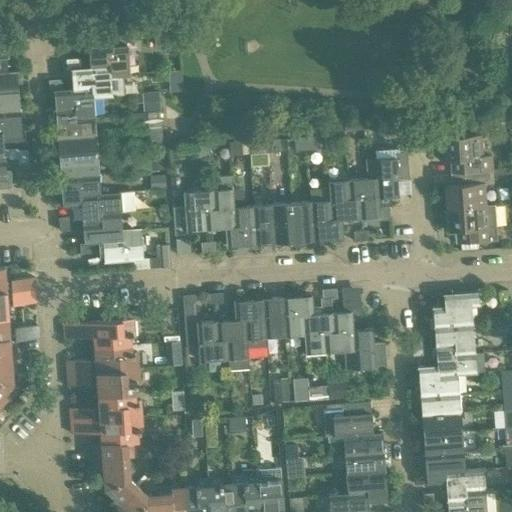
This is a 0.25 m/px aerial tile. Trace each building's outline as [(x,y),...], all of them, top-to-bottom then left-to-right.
[(89,47),(90,66),(109,64),(110,74),(128,73),(126,43),(112,44),(112,33),(83,35),(84,47),(89,47)] [(109,64),(90,66),(81,67),(80,57),(66,58),(67,68),(72,68),(73,88),(92,86),(93,95),(111,94),(110,74),(109,64)] [(21,69),(7,70),(0,70),(0,90),(17,89),(17,78),(22,77),(21,69)] [(167,74),(168,90),(182,89),(181,73),(167,74)] [(92,86),(73,88),(64,88),(63,78),(49,79),(50,98),(55,97),(56,108),(76,107),(76,116),(94,115),(93,95),(92,86)] [(18,101),(17,89),(0,90),(0,110),(24,108),(24,101),(18,101)] [(148,110),(160,109),(158,91),(146,92),(148,110)] [(96,135),(94,115),(76,116),(76,107),(56,108),(58,130),(52,130),(53,138),(96,135)] [(25,117),(24,108),(0,110),(0,129),(1,129),(2,139),(21,138),(20,117),(25,117)] [(148,117),(149,131),(161,130),(160,116),(148,117)] [(2,148),(2,139),(1,129),(0,129),(0,158),(3,159),(3,156),(7,156),(7,158),(17,157),(18,163),(26,162),(25,149),(17,149),(17,147),(2,148)] [(162,140),(161,130),(149,131),(149,141),(162,140)] [(450,159),(451,171),(493,168),(492,154),(483,155),(482,133),(441,136),(443,159),(450,159)] [(97,154),(96,135),(53,138),(54,146),(59,145),(60,157),(97,154)] [(317,136),(305,137),(305,149),(318,148),(317,136)] [(305,149),(305,137),(293,138),(294,150),(305,149)] [(267,152),(266,139),(247,141),(248,153),(267,152)] [(278,139),(266,139),(267,152),(279,151),(278,139)] [(227,142),(228,154),(241,153),(240,141),(227,142)] [(364,159),(365,178),(375,177),(376,196),(396,195),(395,181),(407,180),(405,151),(394,152),(394,157),(364,159)] [(99,173),(97,154),(60,157),(61,168),(55,169),(56,176),(99,173)] [(151,168),(164,167),(163,155),(150,156),(151,168)] [(0,187),(10,187),(9,169),(4,169),(3,159),(0,158),(0,187)] [(494,182),(493,168),(451,171),(452,183),(445,184),(446,206),(486,204),(485,182),(494,182)] [(100,191),(99,173),(56,176),(57,184),(62,183),(63,205),(81,204),(80,193),(100,191)] [(164,173),(151,174),(152,187),(165,186),(164,173)] [(233,225),(232,206),(230,174),(210,175),(212,190),(213,209),(202,210),(204,227),(207,227),(207,232),(214,232),(214,226),(223,226),(233,225)] [(347,199),(345,176),(326,177),(329,217),(340,217),(349,216),(349,221),(357,221),(356,216),(359,215),(358,198),(347,199)] [(375,177),(365,178),(346,179),(346,176),(345,176),(347,199),(358,198),(359,215),(369,215),(370,220),(389,218),(388,204),(376,205),(376,196),(375,177)] [(341,236),(340,217),(329,217),(327,187),(308,188),(309,201),(312,243),(320,242),(320,237),(341,236)] [(133,189),(121,190),(123,210),(135,209),(133,189)] [(121,190),(100,191),(80,193),(81,204),(82,213),(77,213),(77,221),(82,221),(82,223),(102,221),(101,212),(119,210),(123,210),(121,190)] [(213,209),(212,190),(183,192),(184,205),(171,206),(173,234),(194,233),(193,228),(204,227),(202,210),(213,209)] [(312,243),(309,201),(289,202),(292,239),(304,239),(304,243),(312,243)] [(292,239),(289,202),(271,203),(274,241),(274,245),(281,245),(281,240),(292,239)] [(274,241),(271,203),(251,204),(254,247),(262,247),(262,242),(274,241)] [(496,203),(486,204),(446,206),(448,229),(455,229),(456,242),(463,241),(481,240),(499,239),(496,203)] [(254,247),(251,204),(232,206),(233,225),(223,226),(224,244),(245,243),(246,248),(254,247)] [(121,239),(120,230),(119,210),(101,212),(102,221),(82,223),(84,242),(79,243),(80,252),(93,251),(92,242),(102,241),(121,239)] [(68,230),(68,224),(67,215),(57,216),(58,231),(68,230)] [(353,240),(366,239),(365,227),(352,229),(353,240)] [(121,239),(102,241),(103,260),(131,258),(132,268),(147,267),(146,257),(141,257),(139,229),(120,230),(121,239)] [(199,251),(214,250),(213,240),(198,241),(199,251)] [(481,240),(463,241),(464,249),(482,248),(481,240)] [(168,243),(155,244),(156,256),(158,256),(159,266),(169,265),(168,243)] [(156,256),(146,257),(147,267),(159,266),(158,256),(156,256)] [(0,292),(35,290),(34,276),(5,278),(4,266),(0,265),(0,292)] [(323,297),(331,297),(337,296),(336,287),(322,288),(323,297)] [(507,287),(499,288),(500,300),(508,299),(507,287)] [(36,301),(35,290),(0,292),(0,315),(8,315),(7,303),(36,301)] [(281,291),(281,296),(284,333),(304,332),(302,313),(312,312),(311,294),(289,295),(289,290),(281,291)] [(429,326),(435,325),(472,323),(471,303),(480,302),(479,290),(450,292),(451,304),(433,305),(434,317),(429,318),(429,326)] [(214,301),(214,302),(223,301),(222,291),(208,292),(208,302),(214,301)] [(284,333),(281,296),(270,297),(269,292),(262,293),(266,335),(284,333)] [(266,335),(262,293),(254,293),(254,298),(233,299),(235,317),(245,316),(247,346),(266,344),(266,335)] [(353,347),(352,328),(351,318),(361,318),(360,304),(342,305),(342,310),(332,310),(334,329),(322,330),(324,349),(343,348),(353,347)] [(334,329),(332,310),(329,311),(329,306),(321,307),(321,312),(312,312),(302,313),(304,332),(305,353),(324,352),(324,349),(322,330),(334,329)] [(245,316),(235,317),(226,318),(225,314),(217,314),(218,319),(215,319),(216,337),(226,336),(228,357),(229,368),(249,367),(247,346),(245,316)] [(9,325),(8,315),(0,315),(0,340),(16,339),(39,337),(38,323),(9,325)] [(216,337),(215,319),(197,320),(197,316),(184,317),(186,345),(199,344),(200,359),(228,357),(226,336),(216,337)] [(93,335),(94,345),(131,343),(131,335),(137,334),(135,317),(64,322),(65,336),(93,335)] [(498,332),(510,331),(510,326),(509,320),(497,321),(498,332)] [(475,351),(472,323),(435,325),(436,343),(454,342),(455,352),(475,351)] [(371,326),(352,328),(353,347),(343,348),(344,366),(373,364),(374,369),(386,368),(385,340),(372,341),(371,326)] [(17,351),(16,339),(0,340),(0,397),(13,383),(10,352),(17,351)] [(412,340),(413,353),(423,353),(422,339),(412,340)] [(485,350),(475,351),(455,352),(454,342),(436,343),(437,347),(431,348),(432,355),(437,355),(438,363),(439,374),(457,372),(486,370),(485,350)] [(132,351),(131,343),(94,345),(95,357),(66,359),(67,371),(139,367),(137,350),(132,351)] [(459,391),(457,372),(439,374),(438,363),(419,365),(421,386),(416,386),(416,394),(459,391)] [(140,382),(139,367),(67,371),(68,384),(96,383),(97,393),(134,391),(133,383),(140,382)] [(295,386),(307,385),(306,373),(294,374),(295,386)] [(511,375),(500,377),(501,388),(511,387),(511,375)] [(287,381),(273,382),(274,402),(289,401),(287,381)] [(388,385),(376,386),(376,394),(388,393),(388,385)] [(511,400),(511,387),(501,388),(502,401),(511,400)] [(135,399),(134,391),(97,393),(98,404),(69,406),(70,418),(142,413),(141,399),(135,399)] [(460,411),(459,391),(416,394),(417,402),(422,401),(423,413),(460,411)] [(324,434),(344,433),(372,431),(370,400),(341,402),(341,406),(322,408),(324,434)] [(461,430),(460,411),(423,413),(417,413),(418,421),(423,421),(424,432),(461,430)] [(143,430),(142,413),(70,418),(71,432),(99,430),(100,442),(127,440),(127,441),(137,441),(137,430),(143,430)] [(511,414),(503,415),(504,427),(511,426),(511,414)] [(207,444),(218,443),(217,419),(206,419),(207,444)] [(382,430),(372,431),(344,433),(346,452),(388,449),(387,441),(383,441),(382,430)] [(463,449),(461,430),(424,432),(425,444),(419,444),(420,452),(463,449)] [(129,477),(127,441),(127,440),(100,442),(100,443),(95,443),(96,457),(102,456),(104,486),(123,503),(139,485),(129,477)] [(283,445),(284,456),(300,455),(299,444),(283,445)] [(389,457),(388,449),(346,452),(347,470),(385,468),(384,457),(389,457)] [(464,467),(463,449),(420,452),(421,460),(425,459),(427,481),(446,479),(445,469),(464,467)] [(300,455),(284,456),(286,478),(302,476),(300,455)] [(280,466),(256,467),(258,511),(271,511),(271,510),(283,509),(280,466)] [(486,466),(464,467),(445,469),(446,479),(447,489),(442,489),(442,497),(447,496),(447,499),(466,498),(466,488),(484,487),(488,486),(486,466)] [(258,511),(256,467),(240,468),(241,474),(231,475),(234,511),(238,511),(246,511),(245,511),(258,511)] [(389,468),(385,468),(347,470),(348,490),(368,489),(368,500),(387,499),(386,477),(390,476),(389,468)] [(234,511),(231,475),(231,480),(221,481),(221,476),(209,477),(210,511),(234,511)] [(286,478),(287,490),(303,488),(302,476),(286,478)] [(210,511),(209,477),(195,477),(195,483),(183,484),(183,489),(184,489),(185,511),(210,511)] [(185,511),(184,489),(183,489),(147,492),(139,485),(123,503),(133,511),(185,511)] [(485,511),(484,487),(466,488),(466,498),(447,499),(447,511),(485,511)] [(369,509),(368,500),(368,489),(348,490),(328,491),(329,511),(333,511),(350,510),(350,511),(374,511),(374,508),(369,509)] [(434,506),(434,500),(433,492),(423,493),(424,507),(434,506)]
